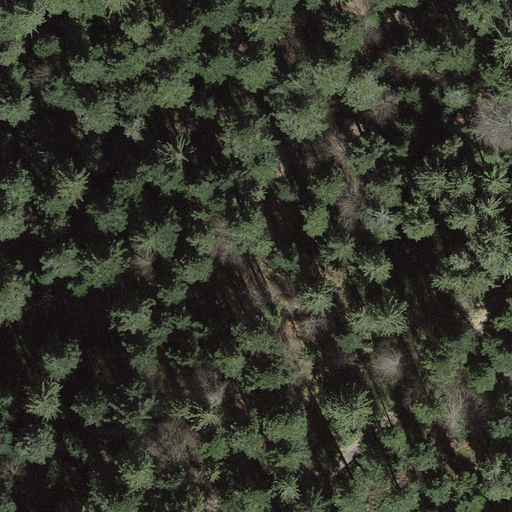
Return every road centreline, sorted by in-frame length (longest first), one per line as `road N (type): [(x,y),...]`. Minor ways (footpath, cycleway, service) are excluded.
road 1 (track): [(511,287),(468,344),(280,511)]
road 2 (track): [(0,356),(20,317),(35,189),(19,136),(0,114)]
